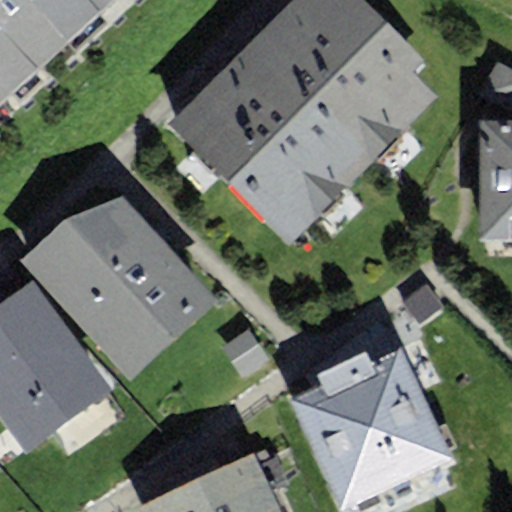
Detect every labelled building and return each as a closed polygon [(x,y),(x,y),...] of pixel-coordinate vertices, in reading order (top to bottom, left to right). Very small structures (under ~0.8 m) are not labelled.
[(0,0),(0,101),(112,0),(0,0)] [(362,0),(292,0),(170,123),(291,244),(438,96),(414,72),(425,62),(362,0)] [(511,69),(499,62),(481,94),(511,111),(511,69)] [(511,120),(482,120),(483,239),(511,239),(511,120)] [(67,220),(22,260),(130,381),(218,302),(124,196),(67,220)] [(33,282),(0,305),(0,413),(28,452),(112,391),(33,282)] [(444,306),(427,284),(403,302),(419,324),(444,306)] [(269,360),(249,329),(222,347),(243,378),(269,360)] [(287,401),(339,511),(452,459),(400,349),(372,362),(367,352),(319,374),(324,384),(287,401)] [(140,507),(142,511),(281,511),(253,453),(140,507)]
